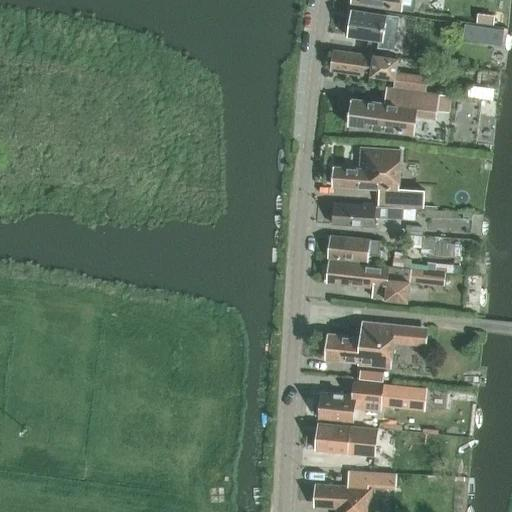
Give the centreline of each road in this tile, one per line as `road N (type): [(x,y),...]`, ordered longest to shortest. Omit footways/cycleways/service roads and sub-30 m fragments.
road 1 (tertiary): [(287,511),(304,204),(328,0)]
road 2 (track): [(511,329),(298,308)]
